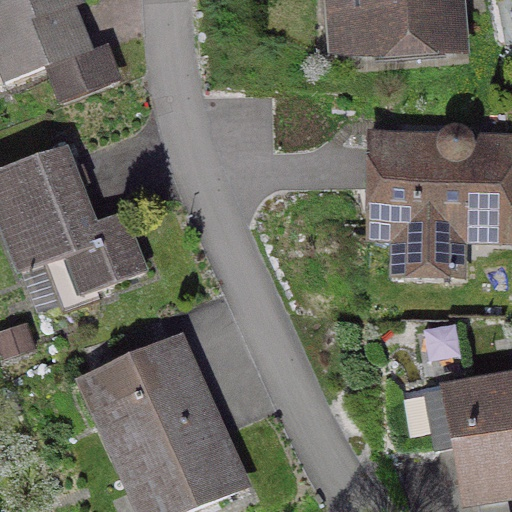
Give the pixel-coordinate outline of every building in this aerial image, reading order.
[(0,0),(0,82),(2,87),(44,70),(84,55),(61,0),(0,0)] [(450,0),(355,0),(360,58),(450,51),(446,6),(450,0)] [(106,89),(101,59),(87,64),(48,80),(59,108),(106,89)] [(418,149),(372,149),(371,207),(371,239),(393,240),(392,279),(455,281),(456,240),(500,241),(501,198),(503,151),(454,150),(453,147),(449,142),(444,138),(435,137),(428,139),(422,143),(418,149)] [(119,222),(91,233),(61,157),(0,181),(0,233),(18,279),(63,262),(78,300),(140,276),(119,222)] [(185,378),(181,380),(167,349),(80,387),(115,466),(129,459),(152,511),(195,511),(237,493),(185,378)] [(511,391),(454,401),(473,504),(511,497),(511,391)]
